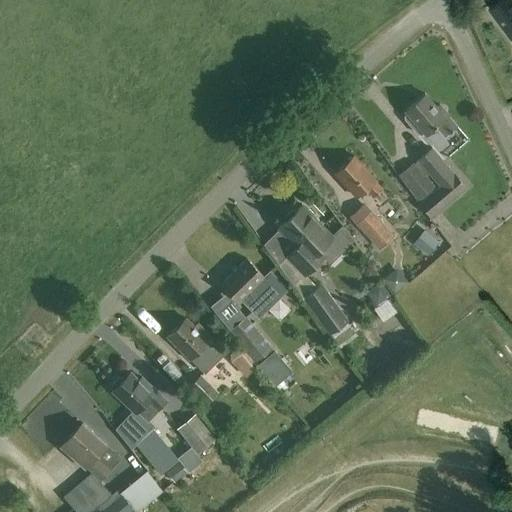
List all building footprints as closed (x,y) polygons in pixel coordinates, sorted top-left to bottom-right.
[(511,0),(502,0),(489,10),(511,38),(511,39),(511,0)] [(458,126),(449,115),(440,105),(437,107),(425,94),(406,110),(407,112),(405,115),(406,119),(418,133),(422,133),(424,132),(426,134),(438,124),(448,135),(458,126)] [(467,187),(432,147),(416,160),(439,186),(420,203),(432,217),(467,187)] [(384,189),(375,180),(354,156),(336,173),(357,196),(365,189),(374,198),(384,189)] [(387,200),(376,208),(384,220),(395,212),(387,200)] [(395,235),(365,202),(349,216),(379,249),(395,235)] [(309,209),(306,209),(302,205),(297,210),(292,210),(285,217),(285,222),(279,227),(297,246),(288,255),(305,273),(325,255),(319,249),(333,236),(313,216),(313,213),(309,209)] [(412,242),(425,253),(432,245),(418,234),(412,242)] [(270,271),(265,277),(247,258),(221,283),(240,302),(242,300),(246,305),(255,296),(268,308),(287,288),(270,271)] [(398,268),(384,279),(394,293),(408,282),(398,268)] [(381,281),(367,291),(377,305),(391,295),(381,281)] [(331,332),(347,320),(321,285),(305,297),(331,332)] [(273,347),(247,315),(229,330),(256,362),(273,347)] [(186,318),(168,336),(191,359),(205,373),(217,361),(211,355),(220,346),(198,324),(195,327),(186,318)] [(237,341),(235,343),(233,346),(232,347),(231,349),(231,351),(231,352),(230,354),(230,356),(230,358),(230,359),(231,361),(246,377),(257,366),(237,341)] [(291,369),(275,349),(257,363),(274,383),(291,369)] [(131,373),(122,381),(119,378),(110,387),(114,390),(113,391),(136,412),(137,411),(146,419),(165,398),(143,377),(139,381),(131,373)] [(189,385),(194,390),(189,396),(197,410),(205,402),(206,404),(218,392),(201,374),(189,385)] [(215,438),(196,413),(178,427),(196,452),(215,438)] [(178,459),(147,421),(130,435),(161,472),(178,459)] [(112,468),(96,454),(106,443),(83,423),(66,442),(77,451),(73,456),(85,467),(101,481),(112,468)] [(190,454),(167,472),(175,482),(198,464),(190,454)] [(121,493),(98,511),(137,511),(138,511),(163,490),(146,470),(120,492),(121,493)]
